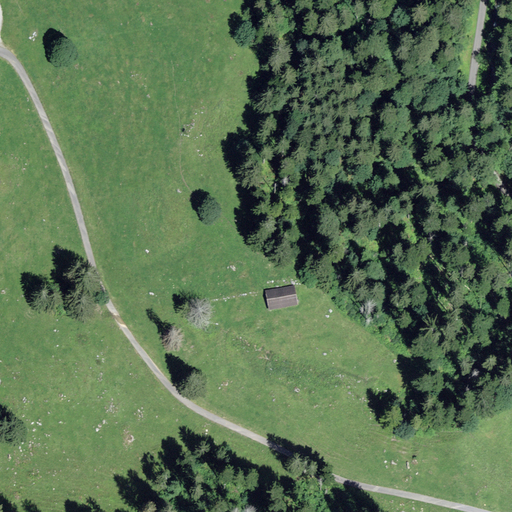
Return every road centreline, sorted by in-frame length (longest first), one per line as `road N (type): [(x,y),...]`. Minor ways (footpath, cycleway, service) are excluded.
road 1 (unclassified): [(0,53),(17,65),(37,101),(96,286),(151,370),(185,404),(376,494),(477,511)]
road 2 (unclassified): [(511,194),(476,136),(472,85),(484,0)]
